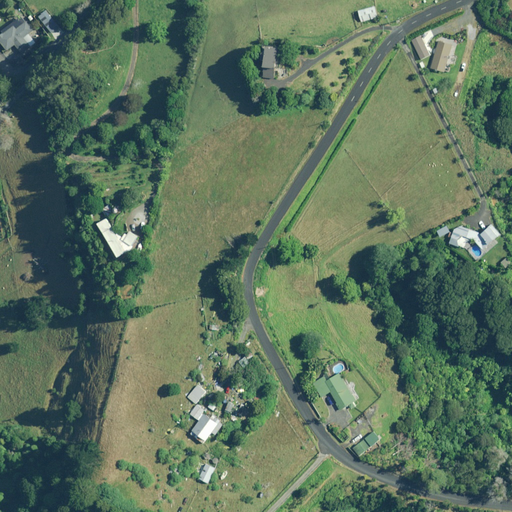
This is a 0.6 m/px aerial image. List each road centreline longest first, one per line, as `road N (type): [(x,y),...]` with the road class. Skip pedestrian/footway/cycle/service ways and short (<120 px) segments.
road 1 (unclassified): [(466,0),(389,41),(240,284),(249,320),(338,455),(463,502),(511,510)]
road 2 (unknown): [(96,0),(0,105)]
